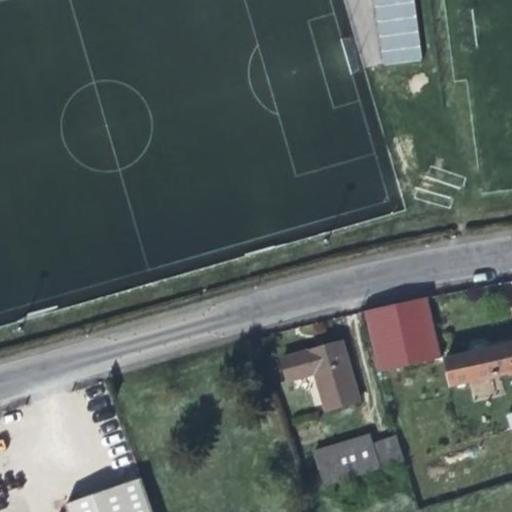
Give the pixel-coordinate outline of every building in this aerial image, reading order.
[(420,0),(380,0),(389,66),(428,61),(420,0)] [(377,373),(442,359),(427,301),(363,314),(377,373)] [(511,343),(506,345),(486,349),(472,353),(444,360),(451,390),(511,375),(511,343)] [(471,349),(472,353),(486,349),(486,346),(481,343),(478,343),(474,344),(471,349)] [(283,364),(289,386),(316,378),(326,415),(360,405),(343,346),(316,354),(283,364)] [(324,488),(404,464),(397,440),(373,448),(370,439),(314,455),(324,488)] [(150,511),(140,480),(104,492),(64,506),(66,511),(150,511)]
